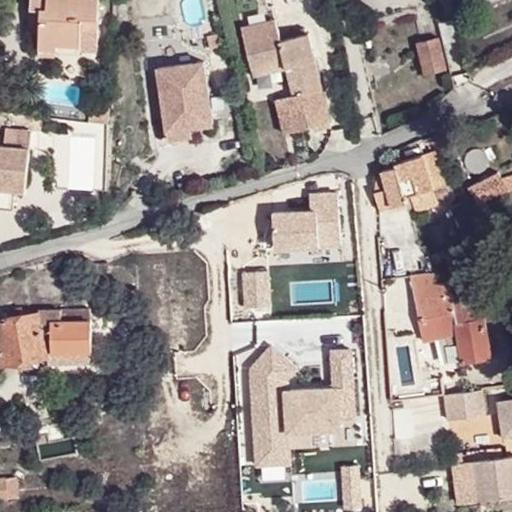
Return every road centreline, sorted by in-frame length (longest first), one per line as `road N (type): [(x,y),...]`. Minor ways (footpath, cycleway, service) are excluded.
road 1 (residential): [(511,93),(361,154),(0,265)]
road 2 (unknown): [(361,154),(388,491)]
